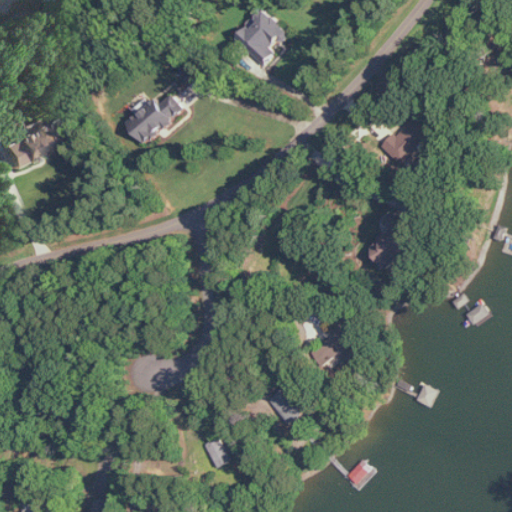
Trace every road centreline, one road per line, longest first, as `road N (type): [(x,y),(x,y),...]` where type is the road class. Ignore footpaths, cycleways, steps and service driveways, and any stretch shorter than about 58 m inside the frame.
road 1 (residential): [(0,276),(155,231),(231,195),(379,56),(424,0)]
road 2 (residential): [(190,214),(214,312),(210,338),(184,367),(156,371)]
